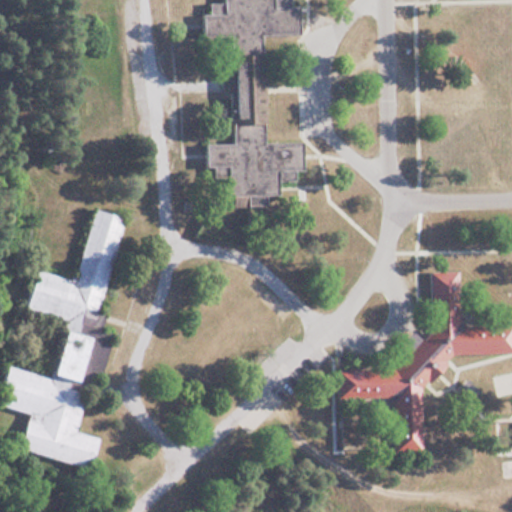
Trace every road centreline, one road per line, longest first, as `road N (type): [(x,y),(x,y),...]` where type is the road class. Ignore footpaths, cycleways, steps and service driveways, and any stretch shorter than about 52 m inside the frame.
road 1 (residential): [(128,511),(326,325),(372,270),(408,201)]
road 2 (residential): [(511,197),(408,201),(390,169),(383,0)]
